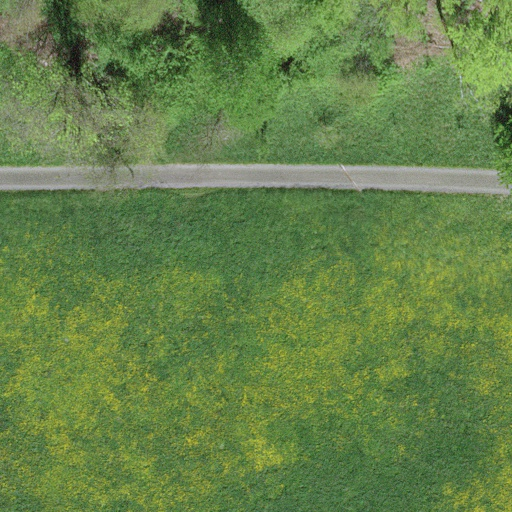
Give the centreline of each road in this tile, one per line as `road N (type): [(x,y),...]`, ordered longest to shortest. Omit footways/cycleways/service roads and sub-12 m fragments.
road 1 (residential): [(511,181),(0,179)]
road 2 (track): [(124,177),(166,107),(247,41)]
